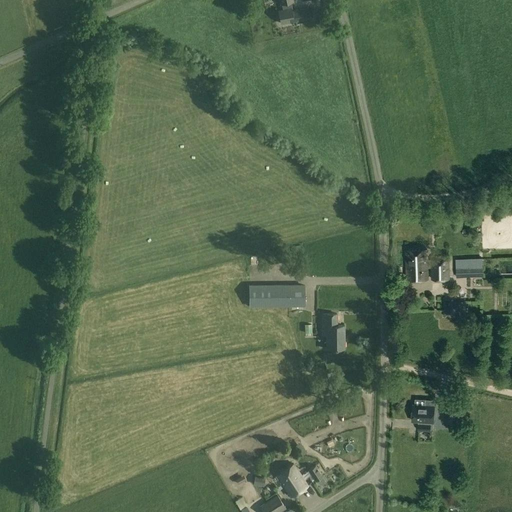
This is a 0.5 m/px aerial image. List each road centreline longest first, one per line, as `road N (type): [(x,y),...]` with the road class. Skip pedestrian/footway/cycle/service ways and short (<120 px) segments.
road 1 (unclassified): [(384,364),(379,181),(339,0)]
road 2 (unclassified): [(0,64),(142,0)]
road 3 (track): [(380,193),(441,197),(511,178)]
road 4 (unclassified): [(511,392),(384,364)]
